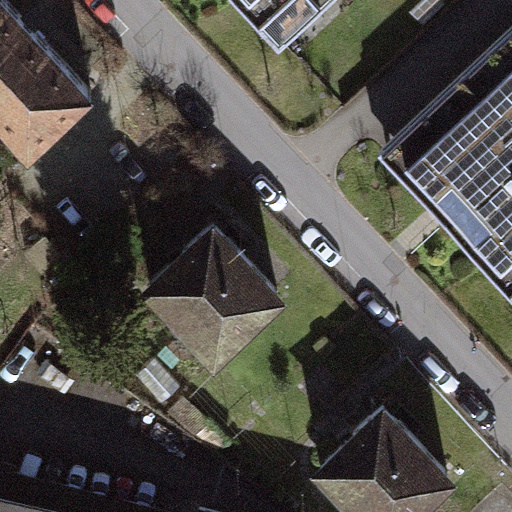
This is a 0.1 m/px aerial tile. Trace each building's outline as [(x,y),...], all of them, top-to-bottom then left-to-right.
[(18,0),(0,0),(0,111),(33,146),(99,84),(18,0)] [(246,0),(291,52),(351,0),(246,0)] [(511,18),(382,138),(511,279),(511,18)] [(292,287),(218,208),(145,277),(219,356),(292,287)] [(181,383),(155,356),(137,374),(162,400),(181,383)] [(368,511),(418,511),(465,468),(390,390),(317,458),(368,511)] [(136,511),(0,477),(0,511),(136,511)]
